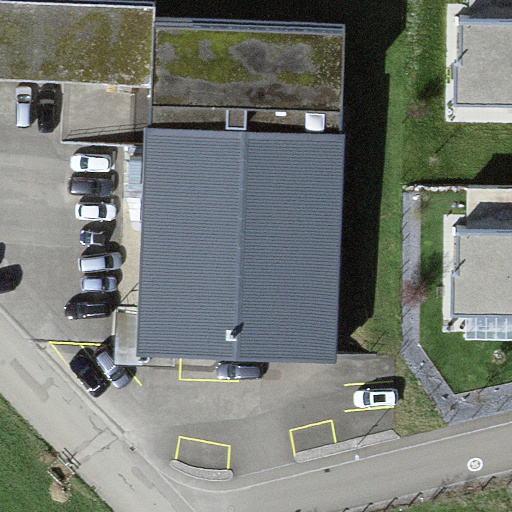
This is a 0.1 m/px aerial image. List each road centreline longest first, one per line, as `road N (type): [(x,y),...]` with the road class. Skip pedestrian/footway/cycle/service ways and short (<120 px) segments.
road 1 (residential): [(511,444),(230,511)]
road 2 (unclassified): [(158,511),(0,347)]
